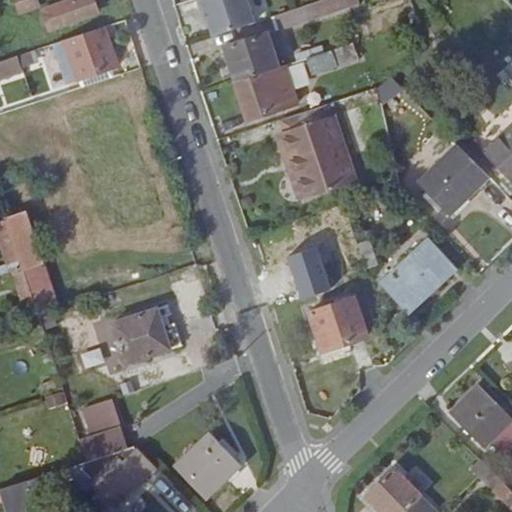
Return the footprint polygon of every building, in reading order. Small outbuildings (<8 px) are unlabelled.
[(47,9),(44,0),(43,0),(41,0),(29,5),(32,14),(47,9)] [(53,32),(102,16),(97,0),(89,0),(48,14),(53,32)] [(219,35),(260,21),(253,0),(204,0),(208,12),(211,10),(219,35)] [(287,28),(359,5),(357,0),(326,0),(283,15),(287,28)] [(231,44),(243,79),(287,66),(275,30),(231,44)] [(121,72),(108,33),(67,45),(81,86),(121,72)] [(80,84),(67,45),(56,49),(69,88),(80,84)] [(330,69),(356,61),(351,45),(313,57),(317,69),(328,66),(330,69)] [(23,60),(0,67),(0,85),(27,76),(23,60)] [(315,98),(302,61),(287,66),(243,79),(255,118),(315,98)] [(284,133),(335,116),(331,103),(280,120),(284,133)] [(356,181),(335,116),(284,133),(305,198),(356,181)] [(511,129),(485,155),(511,184),(511,129)] [(447,220),(489,180),(460,148),(417,189),(447,220)] [(34,217),(11,225),(26,272),(49,264),(34,217)] [(26,272),(11,225),(0,228),(0,230),(15,277),(17,276),(26,272)] [(381,261),(374,241),(364,245),(371,264),(381,261)] [(460,275),(432,242),(381,282),(409,316),(460,275)] [(26,272),(42,322),(65,314),(49,264),(26,272)] [(17,276),(33,326),(42,322),(26,272),(17,276)] [(374,335),(360,294),(314,310),(326,349),(374,335)] [(113,326),(128,367),(182,349),(176,328),(165,331),(158,312),(113,326)] [(105,350),(87,351),(87,364),(106,364),(105,350)] [(511,407),(487,381),(457,409),(489,443),(497,436),(510,449),(511,447),(511,407)] [(80,440),(122,426),(114,403),(72,416),(80,440)] [(130,452),(122,426),(80,440),(89,465),(130,452)] [(207,500),(241,465),(210,435),(176,468),(207,500)] [(120,464),(94,489),(115,511),(154,474),(137,457),(125,469),(120,464)] [(488,473),(497,465),(490,457),(481,465),(488,473)] [(427,494),(429,492),(402,464),(372,493),(390,511),(438,511),(441,509),(427,494)] [(488,473),(498,485),(508,476),(497,465),(488,473)] [(75,470),(67,472),(81,487),(86,481),(75,470)] [(511,479),(508,476),(498,485),(511,499),(511,479)] [(10,511),(51,511),(58,510),(49,478),(0,494),(0,511),(5,511),(10,511)]
